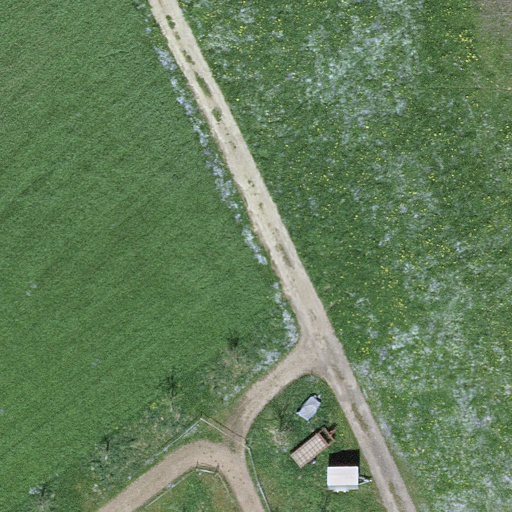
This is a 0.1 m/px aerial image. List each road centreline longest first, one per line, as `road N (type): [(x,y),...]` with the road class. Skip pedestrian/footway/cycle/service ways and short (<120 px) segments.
road 1 (track): [(406,511),(144,0)]
road 2 (track): [(319,341),(216,431)]
road 3 (track): [(116,511),(216,431)]
